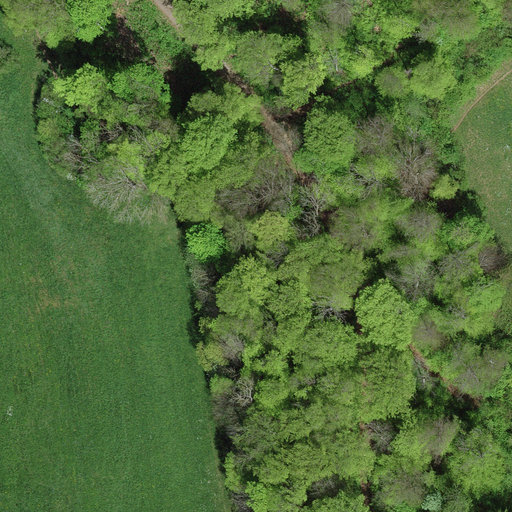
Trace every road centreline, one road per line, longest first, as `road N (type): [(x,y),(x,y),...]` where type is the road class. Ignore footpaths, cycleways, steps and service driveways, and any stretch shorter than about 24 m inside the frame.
road 1 (track): [(274,131),(338,223),(361,284),(369,511)]
road 2 (track): [(129,184),(63,92),(31,0)]
road 3 (track): [(361,284),(412,356),(478,398),(511,403)]
road 4 (track): [(164,0),(274,131)]
